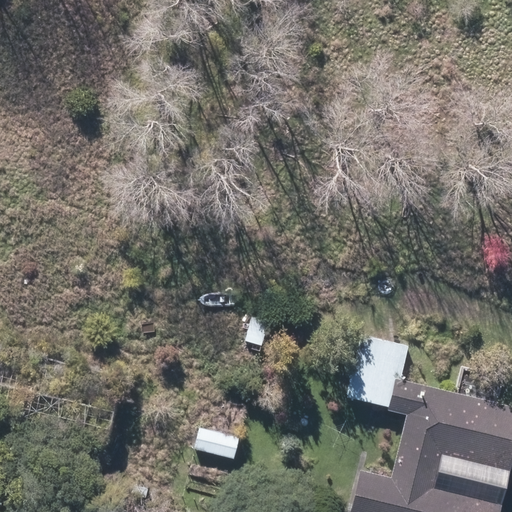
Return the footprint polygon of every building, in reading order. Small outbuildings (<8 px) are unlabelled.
[(114,265),(75,252),(62,292),(101,305),(114,265)] [(482,337),(404,315),(399,330),(478,353),(482,337)] [(250,339),(265,343),(272,321),(256,316),(250,339)] [(505,511),(508,502),(503,501),(511,467),(511,466),(511,404),(404,378),(412,345),(368,334),(352,397),(413,412),(397,478),(366,471),(356,511),(505,511)] [(199,447),(239,457),(244,437),(204,427),(199,447)] [(300,449),(280,459),(289,478),(309,469),(300,449)]
